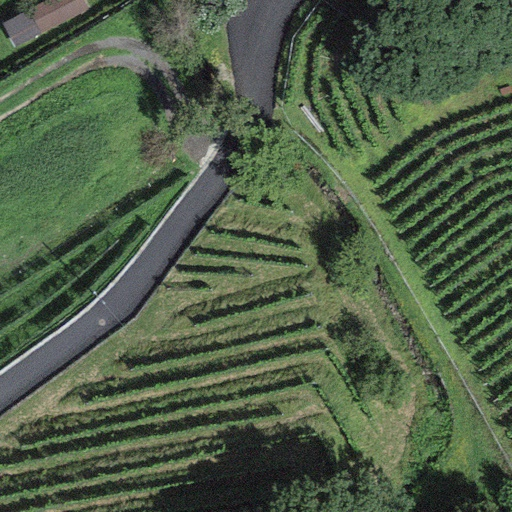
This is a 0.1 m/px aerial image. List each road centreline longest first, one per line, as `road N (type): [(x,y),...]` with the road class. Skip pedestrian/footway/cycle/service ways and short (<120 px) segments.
road 1 (unclassified): [(0,390),(108,315),(177,232),(243,128),(278,0)]
road 2 (track): [(221,163),(161,68),(130,50),(90,53),(0,107)]
